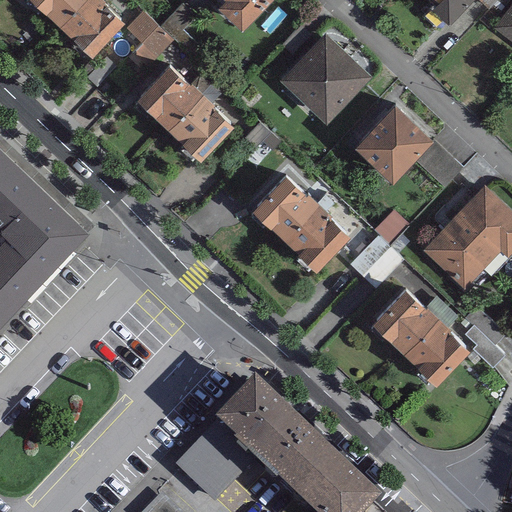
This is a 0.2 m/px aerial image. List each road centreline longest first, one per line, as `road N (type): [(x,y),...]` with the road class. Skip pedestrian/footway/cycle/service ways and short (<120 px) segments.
road 1 (residential): [(0,89),(452,511)]
road 2 (residential): [(511,168),(333,0)]
